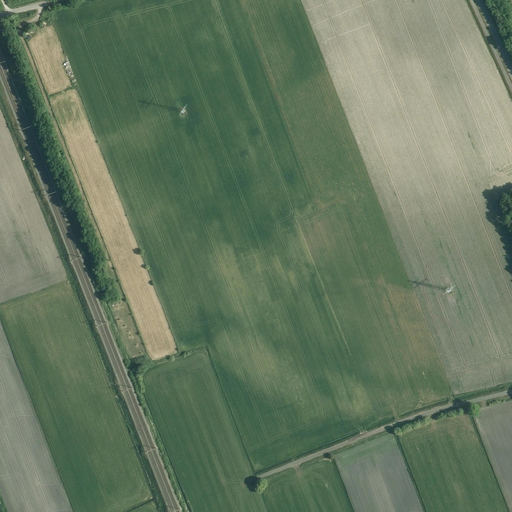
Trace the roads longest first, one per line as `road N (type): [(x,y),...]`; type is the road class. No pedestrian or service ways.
road 1 (track): [(38,5),(20,33),(109,263)]
road 2 (unclassified): [(260,476),(395,423),(511,391)]
